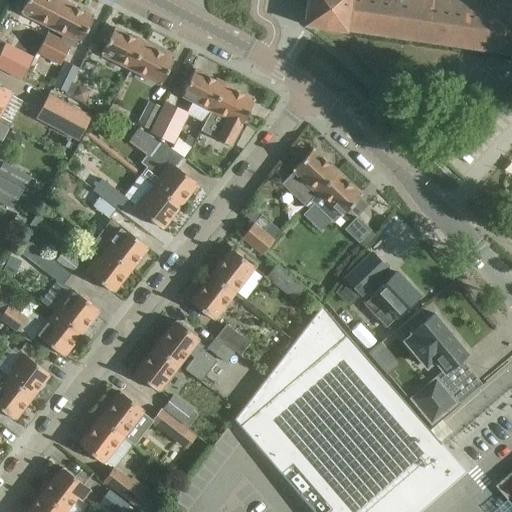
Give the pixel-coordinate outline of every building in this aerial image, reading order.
[(50,27),(63,2),(60,0),(26,0),(20,11),(50,27)] [(511,0),(306,0),(303,25),(346,32),(346,30),(511,55),(511,45),(511,0)] [(93,17),(63,2),(50,27),(62,34),(60,39),(47,33),(36,53),(59,65),(69,46),(73,48),(77,41),(80,42),(93,17)] [(131,68),(144,43),(114,28),(101,52),(131,68)] [(173,59),(144,43),(131,68),(161,83),(173,59)] [(0,57),(0,69),(21,80),(24,74),(26,70),(0,57)] [(65,63),(54,87),(65,92),(76,68),(65,63)] [(211,110),(224,85),(194,69),(181,95),(211,110)] [(0,111),(11,91),(0,85),(0,111)] [(254,100),(224,85),(211,110),(200,130),(230,146),(254,100)] [(49,94),(35,119),(77,142),(91,116),(49,94)] [(148,102),(137,124),(149,129),(160,107),(148,102)] [(165,103),(150,131),(172,143),(187,114),(165,103)] [(8,128),(0,123),(0,141),(7,129),(8,129),(8,128)] [(138,128),(128,141),(146,155),(140,163),(161,179),(154,187),(178,206),(196,183),(178,169),(185,160),(160,141),(158,144),(138,128)] [(281,184),(304,206),(310,200),(336,172),(312,149),(292,169),(293,171),(281,184)] [(0,175),(24,189),(30,178),(3,162),(0,166),(0,175)] [(86,168),(78,178),(92,190),(117,210),(126,199),(86,168)] [(361,195),(336,172),(310,200),(333,222),(340,215),(341,216),(361,195)] [(0,201),(12,208),(21,190),(0,178),(0,201)] [(178,206),(154,187),(148,195),(145,193),(134,208),(161,228),(178,206)] [(116,209),(92,190),(91,190),(88,188),(80,197),(108,219),(116,209)] [(35,230),(42,219),(35,214),(28,225),(35,230)] [(269,223),(270,222),(261,215),(253,224),(252,223),(241,238),(261,254),(280,232),(269,223)] [(110,218),(93,241),(105,250),(129,269),(147,247),(131,234),(120,226),(110,218)] [(356,218),(344,230),(358,244),(370,231),(356,218)] [(26,239),(17,250),(36,265),(57,281),(61,285),(63,283),(70,274),(26,239)] [(210,276),(233,293),(253,266),(231,249),(210,276)] [(79,263),(63,250),(55,260),(71,273),(79,263)] [(112,292),(129,269),(105,250),(98,259),(96,257),(85,271),(112,292)] [(371,252),(344,278),(361,295),(387,268),(371,252)] [(294,300),(303,289),(274,266),(265,277),(294,300)] [(395,272),(381,286),(374,293),(375,293),(363,304),(385,327),(418,296),(395,272)] [(212,320),(233,293),(210,276),(190,302),(212,320)] [(63,305),(56,314),(80,333),(98,310),(71,289),(60,303),(63,305)] [(1,300),(0,301),(0,319),(15,331),(26,317),(9,304),(8,305),(1,300)] [(321,305),(232,420),(233,421),(311,511),(408,511),(449,477),(451,456),(451,454),(443,445),(430,430),(321,305)] [(419,309),(396,328),(405,339),(403,340),(425,366),(433,359),(443,372),(466,353),(433,313),(427,318),(419,309)] [(80,333),(56,314),(49,323),(46,321),(36,335),(62,356),(80,333)] [(155,347),(178,365),(187,353),(193,358),(184,369),(200,381),(216,361),(201,350),(203,347),(196,341),(198,338),(175,320),(155,347)] [(215,337),(234,351),(239,355),(249,342),(226,324),(215,337)] [(234,351),(215,337),(206,348),(226,363),(234,351)] [(178,365),(155,347),(134,374),(157,391),(178,365)] [(13,370),(7,378),(31,397),(48,374),(22,353),(10,368),(13,370)] [(31,397),(7,378),(0,386),(0,409),(13,419),(31,397)] [(435,378),(429,383),(410,398),(431,423),(456,403),(435,378)] [(99,419),(122,437),(143,410),(120,392),(99,419)] [(182,423),(192,410),(172,395),(162,408),(182,423)] [(177,443),(188,430),(161,409),(150,422),(177,443)] [(122,437),(99,419),(79,445),(102,463),(122,437)] [(62,468),(40,495),(62,511),(64,511),(76,497),(80,501),(90,489),(62,468)] [(131,478),(129,480),(113,468),(103,482),(142,511),(159,511),(161,511),(154,506),(159,499),(131,478)] [(110,511),(123,511),(128,505),(108,490),(98,503),(110,511)] [(62,511),(40,495),(27,511),(62,511)]
